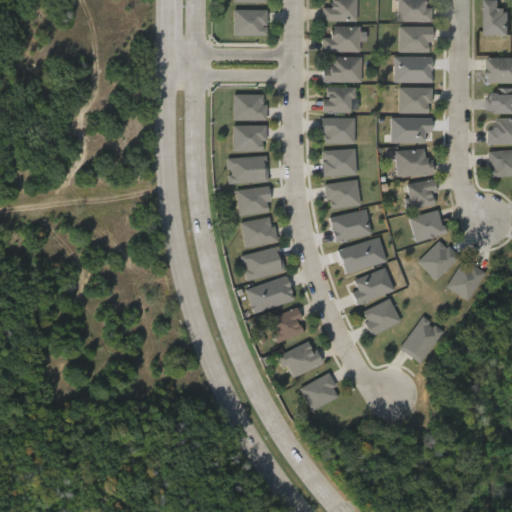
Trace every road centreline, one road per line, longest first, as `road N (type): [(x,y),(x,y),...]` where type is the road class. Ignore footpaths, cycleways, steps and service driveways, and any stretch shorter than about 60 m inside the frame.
road 1 (secondary): [(342,511),(252,377),(223,307),(200,146),(200,0)]
road 2 (secondary): [(169,0),(174,212),(198,325),(251,437),(304,511)]
road 3 (residential): [(388,399),(354,370),(308,251),(294,139),(295,0)]
road 4 (residential): [(459,0),(461,183),(482,230)]
road 5 (residential): [(200,63),(213,77),(278,76),(295,64),(277,55)]
